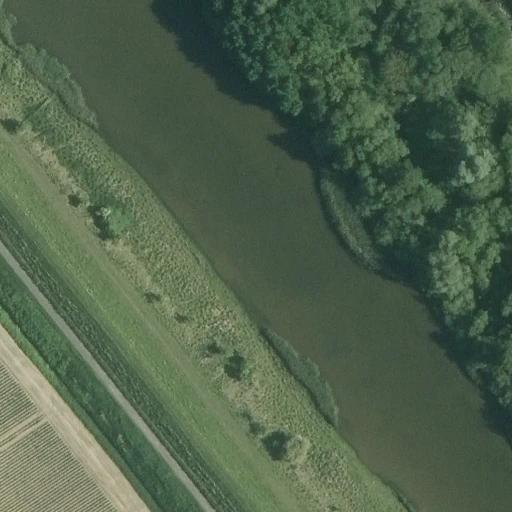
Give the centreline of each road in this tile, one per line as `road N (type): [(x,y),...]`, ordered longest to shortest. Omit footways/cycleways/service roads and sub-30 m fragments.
road 1 (track): [(0,198),(247,511)]
road 2 (unclassified): [(0,241),(214,511)]
